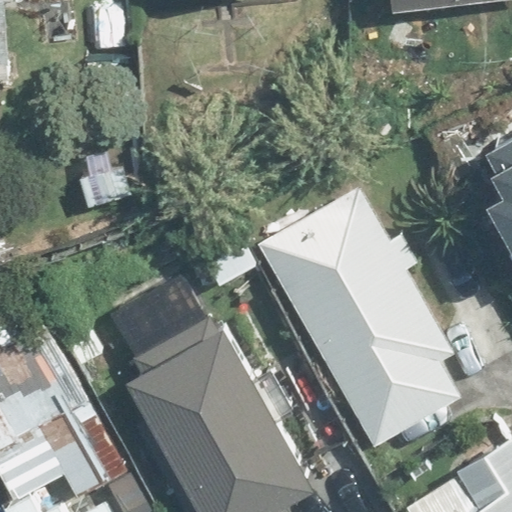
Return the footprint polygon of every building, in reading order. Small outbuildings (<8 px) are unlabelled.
[(7,0),(0,0),(0,79),(20,79),(20,55),(9,56),(7,0)] [(373,439),(469,389),(451,354),(457,351),(416,272),(426,266),(407,229),(396,235),(366,178),(264,231),(373,439)] [(126,511),(110,482),(133,470),(48,310),(25,323),(16,306),(0,315),(0,462),(19,498),(6,505),(10,511),(126,511)] [(130,364),(153,406),(136,415),(189,511),(295,511),(285,494),(322,474),(231,309),(130,364)] [(511,511),(511,430),(459,463),(479,495),(452,511),(511,511)]
